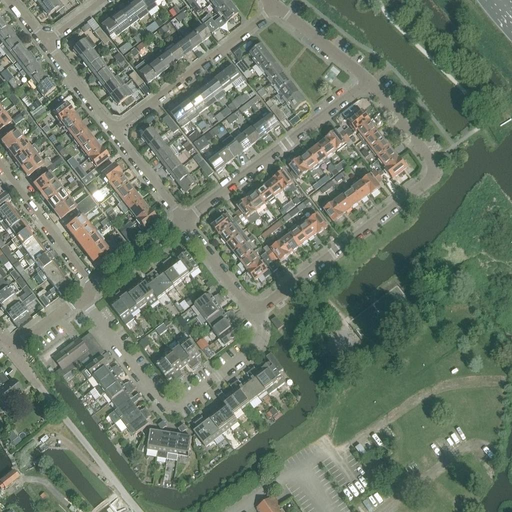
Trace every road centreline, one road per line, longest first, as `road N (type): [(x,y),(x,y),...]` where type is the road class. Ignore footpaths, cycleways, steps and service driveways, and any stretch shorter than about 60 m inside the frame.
road 1 (residential): [(368,81),(433,176),(255,309)]
road 2 (residential): [(81,298),(173,408),(254,348),(261,334),(255,309)]
road 3 (residential): [(183,222),(368,81)]
road 4 (unclassified): [(139,511),(9,351)]
road 5 (residential): [(112,131),(274,6)]
road 6 (track): [(349,446),(433,390),(502,380)]
road 7 (residential): [(0,165),(93,288)]
road 8 (track): [(382,511),(466,449),(497,450)]
road 9 (residential): [(274,6),(368,81)]
